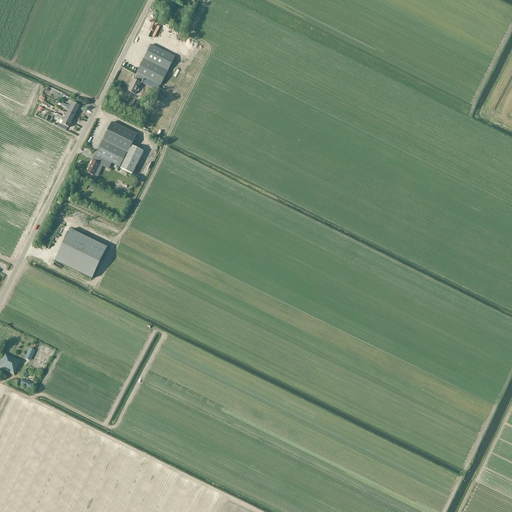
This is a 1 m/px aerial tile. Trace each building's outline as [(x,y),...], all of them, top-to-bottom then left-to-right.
[(136,74),(138,74),(145,78),(161,86),(175,57),(151,45),(136,74)] [(145,78),(138,74),(135,80),(134,79),(128,91),(135,95),(141,83),(142,84),(145,78)] [(68,105),(68,106),(67,107),(76,112),(79,106),(72,102),(70,106),(68,105)] [(68,106),(65,104),(64,107),(66,108),(66,109),(68,111),(66,113),(74,117),(76,112),(67,107),(68,106)] [(63,115),(62,116),(61,118),(71,122),(74,117),(66,113),(65,116),(63,115)] [(62,116),(59,115),(58,117),(61,119),(60,120),(63,121),(61,124),(68,128),(71,122),(61,118),(62,116)] [(132,174),(144,152),(132,146),(137,135),(112,122),(103,141),(94,158),(96,159),(94,161),(93,161),(87,172),(94,176),(100,165),(108,169),(111,163),(120,167),(127,153),(128,153),(121,168),(132,174)] [(61,250),(55,261),(92,279),(107,247),(71,229),(61,250)] [(20,361),(5,354),(0,364),(0,368),(14,375),(19,365),(18,365),(20,361)] [(20,385),(29,389),(32,384),(23,379),(21,383),(20,385)]
